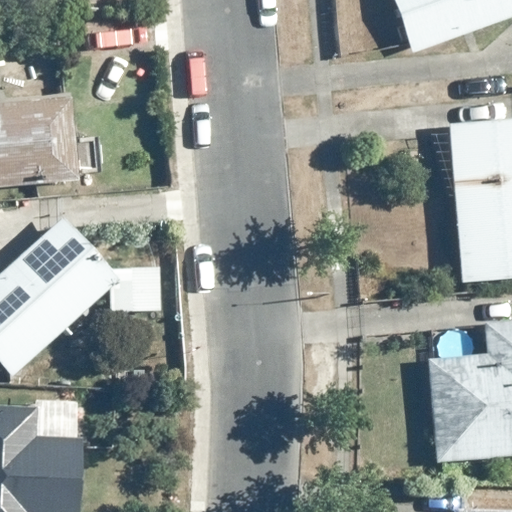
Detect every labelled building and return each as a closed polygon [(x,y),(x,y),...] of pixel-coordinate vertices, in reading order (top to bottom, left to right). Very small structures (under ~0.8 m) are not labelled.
[(511,15),(511,0),(388,0),(408,54),(511,15)] [(0,186),(71,182),(65,99),(0,103),(0,186)] [(511,279),(511,121),(446,125),(455,283),(511,279)] [(114,281),(57,218),(0,269),(0,370),(6,377),(114,281)] [(511,455),(511,318),(474,320),(476,356),(426,359),(430,460),(511,455)] [(25,407),(0,406),(0,511),(75,511),(78,408),(25,407)]
